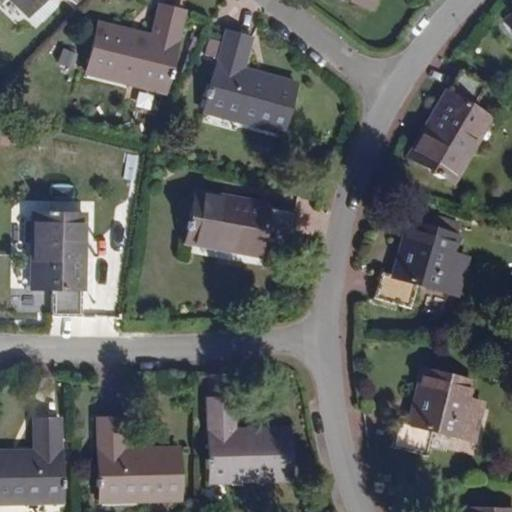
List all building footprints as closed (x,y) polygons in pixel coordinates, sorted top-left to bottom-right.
[(65,0),(70,4),(73,0),(8,0),(23,13),(36,0),(65,0)] [(344,0),(374,12),(379,0),(344,0)] [(157,93),(179,20),(154,12),(145,43),(92,25),(77,73),(114,86),(116,79),(157,93)] [(511,16),(501,24),(511,39),(511,16)] [(250,38),(225,32),(205,105),(241,115),(239,121),(282,133),(295,85),(242,70),(250,38)] [(484,87),(461,72),(446,93),(444,93),(403,154),(440,181),(464,146),(468,149),(488,120),(470,109),(484,87)] [(267,205),(193,191),(185,237),(225,246),(224,251),(257,258),(260,237),(286,242),(292,214),(267,208),(267,205)] [(84,215),(33,213),(31,254),(26,254),(25,285),(46,288),(45,316),(74,317),(76,289),(81,290),(84,215)] [(453,235),(406,221),(389,274),(378,271),(371,296),(406,307),(413,282),(451,294),(463,257),(448,253),(453,235)] [(482,389),(435,372),(416,423),(405,418),(395,446),(429,459),(440,432),(477,445),(490,410),(477,404),(482,389)] [(232,397),(205,400),(212,476),(249,474),(249,467),(291,464),(288,426),(235,429),(232,397)] [(60,492),(53,414),(26,417),(29,450),(0,453),(0,504),(24,503),(24,497),(60,492)] [(122,418),(94,418),(96,493),(133,494),(134,488),(178,488),(178,448),(123,449),(122,418)]
